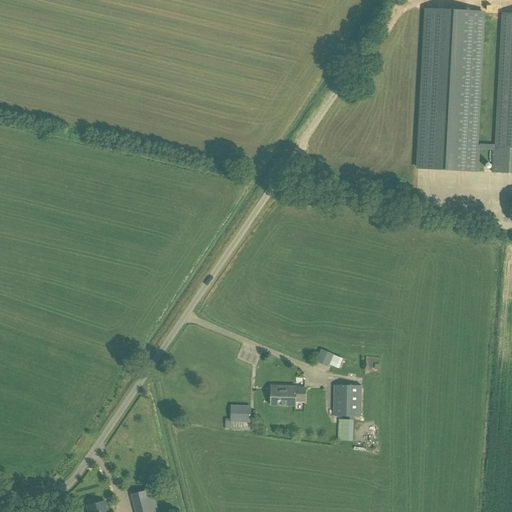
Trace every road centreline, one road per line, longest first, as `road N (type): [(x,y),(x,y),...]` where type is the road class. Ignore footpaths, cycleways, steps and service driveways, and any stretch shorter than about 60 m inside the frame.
road 1 (unclassified): [(0,506),(41,500),(74,479),(281,171)]
road 2 (unclassified): [(281,171),(511,227)]
